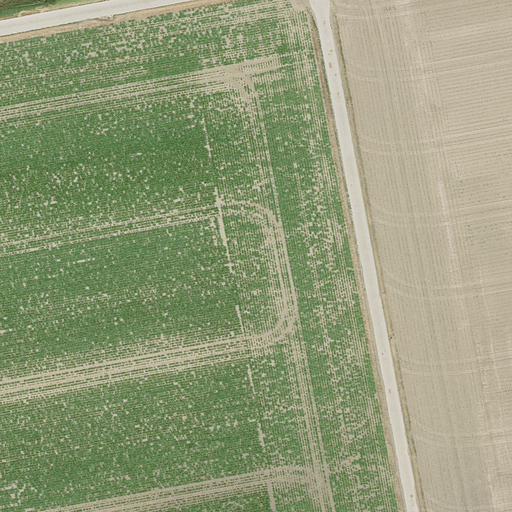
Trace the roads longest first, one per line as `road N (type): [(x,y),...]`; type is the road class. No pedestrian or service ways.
road 1 (track): [(410,511),(318,0)]
road 2 (track): [(0,27),(149,0)]
